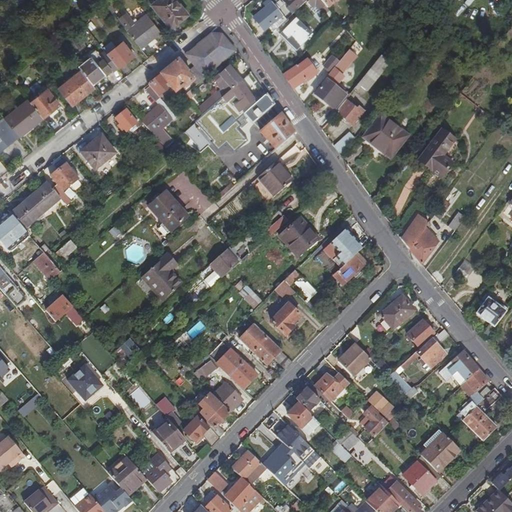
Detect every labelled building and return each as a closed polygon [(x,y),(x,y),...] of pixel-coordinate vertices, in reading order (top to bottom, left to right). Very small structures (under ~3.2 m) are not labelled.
[(25,6),(21,2),(19,0),(13,0),(21,10),(25,6)] [(118,8),(111,0),(108,0),(104,3),(112,13),(118,8)] [(185,12),(175,0),(153,0),(151,3),(169,25),(185,12)] [(295,3),(300,9),(308,0),(287,0),(292,6),(295,3)] [(329,8),(327,6),(326,6),(319,0),(311,0),(308,3),(313,8),(316,6),(321,11),(319,13),(323,17),(327,14),(331,17),(334,15),(329,8)] [(321,0),(327,6),(329,8),(338,0),(321,0)] [(269,27),(274,33),(287,20),(274,2),(256,16),(265,29),(269,27)] [(127,30),(140,48),(147,43),(149,46),(156,41),(153,38),(159,33),(145,16),(136,23),(134,20),(131,22),(125,15),(119,19),(128,29),(127,30)] [(313,35),(297,20),(282,35),(291,42),(292,41),(300,48),(313,35)] [(198,86),(228,60),(221,52),(230,45),(223,36),(213,35),(188,55),(197,66),(192,71),(195,75),(192,78),(188,73),(189,72),(189,71),(181,61),(150,86),(155,91),(158,96),(161,94),(168,88),(166,86),(169,84),(177,93),(184,88),(186,89),(195,82),(198,86)] [(112,42),(104,47),(107,53),(116,48),(112,42)] [(115,65),(118,68),(133,56),(123,43),(107,55),(115,65)] [(236,53),(230,45),(221,52),(228,60),(236,53)] [(331,73),(330,74),(336,79),(340,74),(342,75),(354,60),(357,56),(349,50),(340,62),(331,73)] [(110,69),(115,65),(107,55),(102,59),(96,51),(89,56),(91,58),(79,68),(82,72),(93,85),(104,76),(106,78),(112,72),(110,69)] [(340,62),(333,56),(324,67),(331,73),(340,62)] [(350,95),(347,99),(351,101),(355,97),(360,100),(389,63),(381,57),(350,95)] [(297,66),(284,76),(293,89),(308,78),(309,80),(320,72),(311,59),(298,68),(297,66)] [(213,108),(241,83),(242,82),(227,65),(212,78),(215,82),(217,81),(221,86),(216,91),(215,91),(206,99),(207,101),(213,108)] [(71,107),(95,88),(93,85),(82,72),(58,90),(71,107)] [(329,110),(333,113),(340,103),(348,93),(338,85),(336,87),(327,80),(316,95),(331,107),(329,110)] [(185,96),(198,86),(195,82),(186,89),(184,88),(177,93),(178,96),(181,99),(185,96)] [(253,101),(241,83),(213,108),(203,117),(200,119),(204,123),(211,118),(225,106),(229,109),(230,108),(232,110),(236,108),(238,112),(244,108),(253,101)] [(52,104),(56,101),(47,90),(30,104),(41,117),(43,119),(49,114),(55,109),(52,104)] [(158,96),(155,91),(150,95),(157,102),(161,98),(160,98),(158,96)] [(340,103),(333,113),(334,115),(337,112),(346,100),(347,99),(350,95),(348,93),(340,103)] [(160,98),(161,98),(170,109),(181,99),(178,96),(171,102),(165,94),(162,96),(160,98)] [(274,105),(266,94),(245,114),(254,123),(274,105)] [(346,100),(337,112),(354,126),(365,112),(355,104),(354,106),(346,100)] [(17,136),(41,117),(30,104),(28,101),(4,120),(11,128),(17,136)] [(55,109),(49,114),(50,116),(61,107),(56,101),(52,104),(55,109)] [(203,117),(213,108),(207,101),(196,110),(203,117)] [(160,107),(142,122),(160,143),(161,144),(169,137),(164,130),(173,122),(160,107)] [(127,111),(117,119),(122,125),(120,127),(123,131),(125,130),(128,133),(138,124),(127,111)] [(291,131),(277,112),(257,130),(272,148),(291,131)] [(0,156),(20,140),(17,136),(11,128),(4,120),(4,119),(0,122),(0,156)] [(378,121),(363,141),(367,144),(381,155),(385,149),(394,155),(405,142),(378,121)] [(241,128),(236,122),(212,144),(219,151),(226,145),(234,153),(247,142),(238,131),(241,128)] [(443,129),(420,160),(442,177),(453,163),(444,155),(456,139),(443,129)] [(338,153),(352,138),(346,132),(331,147),(338,153)] [(117,154),(102,137),(82,153),(88,161),(87,163),(93,171),(95,170),(96,171),(117,154)] [(276,163),(258,179),(275,198),(293,182),(276,163)] [(58,185),(53,189),(61,199),(68,207),(75,201),(71,195),(68,197),(64,192),(79,180),(67,165),(52,177),(58,185)] [(43,215),(61,199),(53,189),(48,183),(30,199),(43,215)] [(215,205),(234,188),(232,186),(213,202),(215,205)] [(188,219),(166,194),(149,208),(163,225),(172,234),(188,219)] [(25,230),(43,215),(30,199),(12,214),(25,230)] [(442,206),(434,217),(439,221),(447,210),(442,206)] [(12,214),(9,211),(0,217),(0,239),(10,251),(29,235),(25,230),(12,214)] [(309,213),(288,228),(305,251),(325,236),(309,213)] [(448,226),(455,232),(465,218),(459,213),(448,226)] [(402,240),(410,250),(422,233),(429,223),(418,216),(402,240)] [(275,225),(279,230),(288,221),(284,217),(275,225)] [(113,238),(119,233),(114,226),(107,231),(113,238)] [(357,254),(362,249),(346,231),(331,244),(340,254),(333,261),(341,269),(347,263),(357,254)] [(422,233),(410,250),(413,254),(422,265),(435,246),(422,233)] [(31,237),(29,235),(10,251),(12,253),(31,237)] [(72,243),(60,252),(66,259),(77,250),(72,243)] [(239,264),(228,250),(211,265),(223,279),(239,264)] [(52,281),(61,273),(46,254),(36,262),(52,281)] [(169,254),(143,278),(164,301),(182,284),(171,271),(178,265),(169,254)] [(366,265),(357,254),(347,263),(341,269),(332,276),(337,282),(339,280),(343,285),(366,265)] [(466,281),(472,265),(459,260),(454,276),(466,281)] [(0,288),(17,308),(26,299),(0,268),(0,288)] [(285,281),(290,286),(300,276),(295,270),(285,281)] [(290,286),(285,281),(275,290),(285,300),(294,291),(290,286)] [(247,303),(252,299),(242,288),(237,292),(247,303)] [(64,297),(47,311),(56,323),(74,308),(64,297)] [(404,297),(382,315),(394,329),(416,311),(404,297)] [(490,324),(482,335),(487,341),(496,329),(494,327),(506,312),(488,298),(477,314),(490,324)] [(273,322),(286,336),(295,327),(292,325),(301,316),(290,305),(273,322)] [(325,308),(318,315),(329,325),(329,326),(335,320),(327,311),(327,310),(325,308)] [(247,318),(233,332),(268,365),(274,359),(286,370),(293,363),(247,318)] [(432,338),(436,334),(424,321),(408,335),(420,349),(432,338)] [(406,394),(412,389),(406,383),(408,381),(402,375),(400,377),(398,375),(420,356),(423,359),(420,361),(425,366),(424,367),(427,372),(446,355),(439,346),(450,336),(445,330),(440,334),(438,332),(436,334),(432,338),(433,340),(418,353),(417,352),(389,377),(406,394)] [(116,349),(127,360),(138,350),(128,339),(116,349)] [(209,356),(244,390),(258,376),(222,342),(209,356)] [(371,359),(356,344),(340,361),(355,376),(371,359)] [(478,369),(463,351),(440,373),(447,381),(452,376),(461,386),(478,369)] [(0,383),(4,388),(17,376),(0,357),(0,383)] [(196,372),(205,381),(217,368),(208,360),(196,372)] [(386,369),(379,361),(376,364),(383,372),(386,369)] [(85,365),(68,379),(86,400),(103,385),(85,365)] [(476,393),(489,382),(478,369),(461,386),(470,397),(469,400),(460,410),(466,417),(476,407),(483,400),(476,393)] [(327,375),(316,387),(331,402),(349,383),(340,375),(333,381),(327,375)] [(215,396),(223,404),(231,412),(244,399),(227,384),(215,396)] [(414,387),(412,389),(406,394),(412,401),(419,393),(414,387)] [(320,401),(308,388),(296,400),(300,403),(309,412),(311,410),(320,401)] [(483,399),(491,392),(487,388),(479,395),(483,399)] [(502,396),(497,390),(480,405),(485,411),(502,396)] [(3,392),(0,394),(0,407),(9,400),(3,392)] [(378,392),(370,400),(386,417),(394,408),(378,392)] [(205,410),(201,413),(207,420),(215,429),(213,430),(221,438),(226,433),(219,425),(231,412),(223,404),(215,396),(212,393),(200,405),(205,410)] [(16,411),(22,418),(42,400),(36,394),(16,411)] [(157,406),(167,418),(177,429),(182,425),(173,414),(177,411),(165,398),(157,406)] [(309,412),(300,403),(288,414),(309,435),(321,424),(309,412)] [(345,419),(352,412),(345,404),(338,410),(345,419)] [(366,414),(371,419),(373,421),(366,427),(375,436),(388,423),(373,407),(366,414)] [(497,428),(476,407),(466,417),(463,420),(484,441),(497,428)] [(206,422),(196,410),(192,414),(196,419),(198,418),(209,428),(210,427),(206,422)] [(151,432),(170,454),(186,440),(177,429),(167,418),(151,432)] [(198,418),(196,419),(185,432),(195,442),(203,434),(212,447),(221,438),(213,430),(210,427),(209,428),(198,418)] [(277,438),(284,444),(303,463),(314,451),(281,418),(278,422),(286,429),(277,438)] [(373,421),(371,419),(364,425),(366,427),(373,421)] [(215,429),(207,420),(206,422),(210,427),(213,430),(215,429)] [(364,431),(357,438),(358,439),(366,447),(373,439),(364,431)] [(352,433),(342,444),(348,450),(358,439),(357,438),(352,433)] [(444,433),(421,455),(438,472),(460,450),(444,433)] [(9,437),(0,444),(0,470),(8,464),(14,459),(17,463),(25,457),(9,437)] [(186,440),(170,454),(172,457),(188,443),(186,440)] [(303,463),(284,444),(263,466),(285,487),(306,465),(303,463)] [(352,456),(341,445),(339,444),(333,450),(345,463),(352,456)] [(249,452),(233,469),(243,479),(244,480),(261,463),(249,452)] [(171,469),(159,455),(151,462),(156,468),(147,477),(160,492),(171,482),(165,475),(171,469)] [(128,457),(109,474),(128,497),(147,480),(128,457)] [(14,459),(8,464),(11,468),(17,463),(14,459)] [(417,463),(404,476),(423,495),(436,482),(417,463)] [(511,478),(511,466),(493,485),(499,491),(500,491),(511,478)] [(229,485),(216,472),(215,473),(208,481),(221,494),(229,485)] [(391,478),(382,487),(387,492),(396,483),(391,478)] [(244,480),(243,479),(225,498),(240,511),(249,511),(263,498),(244,480)] [(332,489),(337,495),(346,486),(341,480),(332,489)] [(400,504),(408,511),(418,511),(422,508),(396,483),(387,492),(400,505),(400,504)] [(59,504),(45,486),(25,503),(31,511),(45,511),(47,511),(52,507),(53,508),(59,504)] [(387,492),(381,486),(374,494),(366,503),(375,511),(392,511),(400,505),(387,492)] [(480,511),(511,511),(511,503),(500,491),(499,491),(490,499),(492,501),(480,511)] [(212,492),(200,505),(207,511),(231,511),(232,511),(212,492)] [(92,496),(76,508),(79,511),(86,511),(97,502),(92,496)] [(480,511),(492,501),(490,499),(476,511),(480,511)] [(299,501),(291,509),(295,511),(303,504),(299,501)] [(105,511),(97,502),(86,511),(105,511)] [(375,511),(366,503),(357,511),(375,511)]
